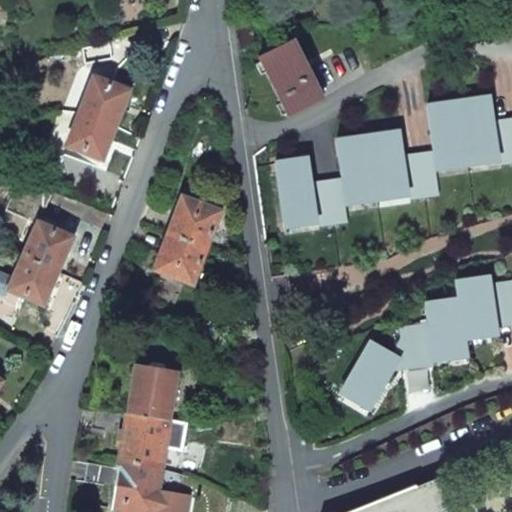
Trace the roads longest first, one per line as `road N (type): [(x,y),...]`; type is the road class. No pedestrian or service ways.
road 1 (residential): [(215,1),(286,511)]
road 2 (residential): [(215,1),(64,394)]
